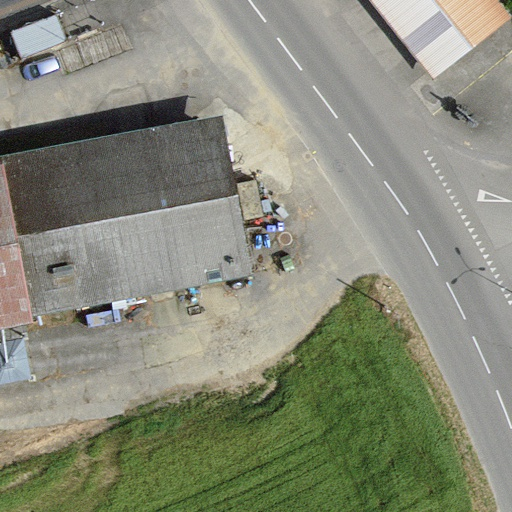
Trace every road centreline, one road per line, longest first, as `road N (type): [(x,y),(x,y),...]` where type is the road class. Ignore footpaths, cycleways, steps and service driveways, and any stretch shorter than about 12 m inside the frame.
road 1 (tertiary): [(424,241),(250,0)]
road 2 (tertiary): [(424,241),(506,406)]
